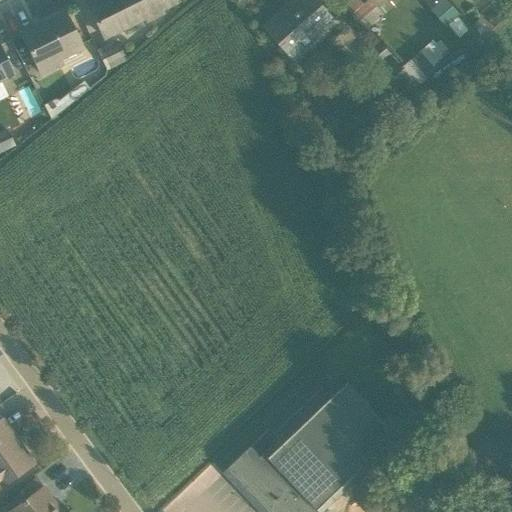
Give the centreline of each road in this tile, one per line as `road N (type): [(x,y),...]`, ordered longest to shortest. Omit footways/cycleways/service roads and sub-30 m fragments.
road 1 (residential): [(0,333),(130,511)]
road 2 (track): [(216,468),(327,361)]
